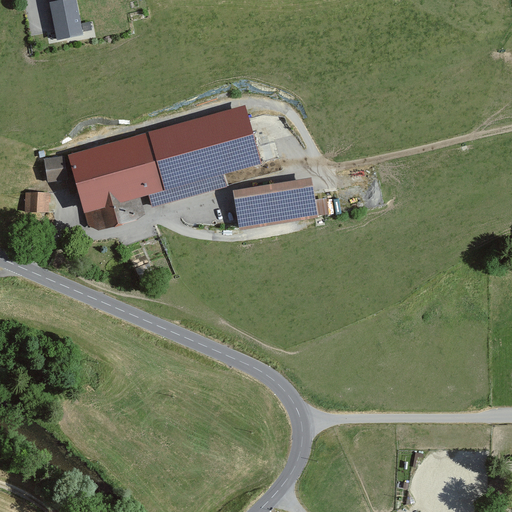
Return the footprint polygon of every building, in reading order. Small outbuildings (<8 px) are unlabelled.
[(75,0),(49,0),(56,41),(81,37),(75,0)] [(246,105),(65,156),(87,233),(118,224),(112,203),(151,192),(155,206),(228,185),(226,178),(264,168),(246,105)] [(62,156),(43,160),(48,182),(67,179),(62,156)] [(312,179),(234,192),(240,232),(319,219),(312,179)] [(51,194),(26,193),(25,211),(50,213),(51,194)]
